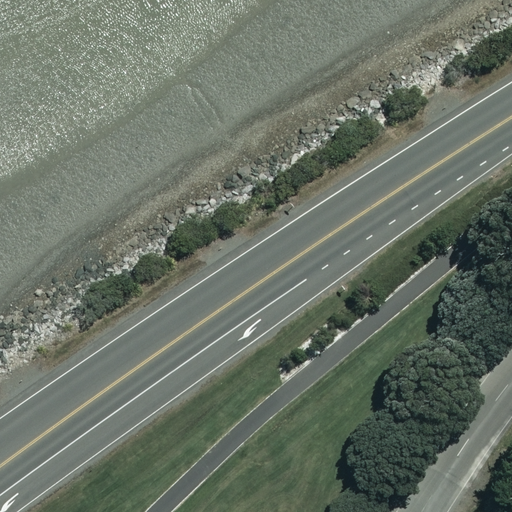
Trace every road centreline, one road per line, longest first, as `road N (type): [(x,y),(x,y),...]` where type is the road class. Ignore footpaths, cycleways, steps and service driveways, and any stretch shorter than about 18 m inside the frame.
road 1 (trunk): [(0,467),(208,316),(511,116)]
road 2 (residential): [(511,380),(423,511)]
